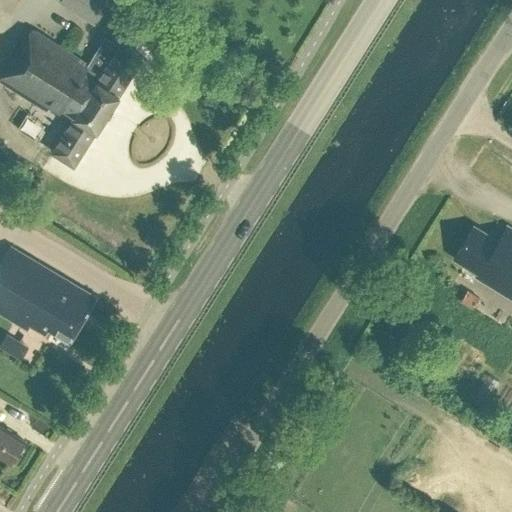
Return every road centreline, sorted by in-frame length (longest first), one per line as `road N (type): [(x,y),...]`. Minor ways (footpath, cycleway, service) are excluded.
road 1 (primary): [(55,511),(379,0)]
road 2 (unclassified): [(205,511),(511,25)]
